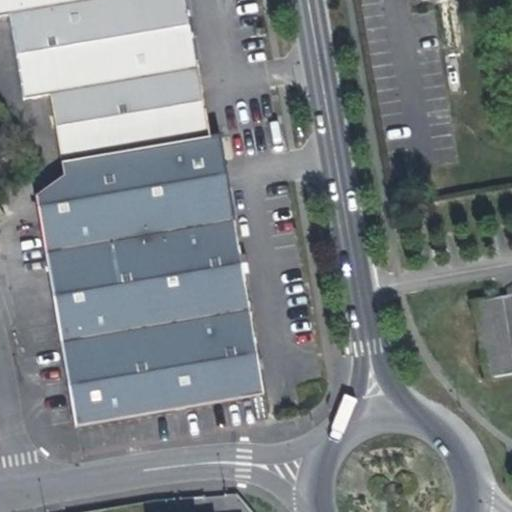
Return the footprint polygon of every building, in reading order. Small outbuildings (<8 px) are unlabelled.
[(0,0),(0,19),(8,17),(93,0),(0,0)] [(93,0),(8,17),(23,97),(51,92),(195,67),(186,22),(181,0),(93,0)] [(195,67),(51,92),(61,156),(206,136),(201,102),(195,67)] [(206,136),(61,156),(36,194),(45,247),(232,219),(223,170),(206,136)] [(232,219),(45,247),(70,429),(258,398),(251,337),(232,219)] [(486,379),(511,374),(511,367),(499,297),(472,302),(486,379)]
